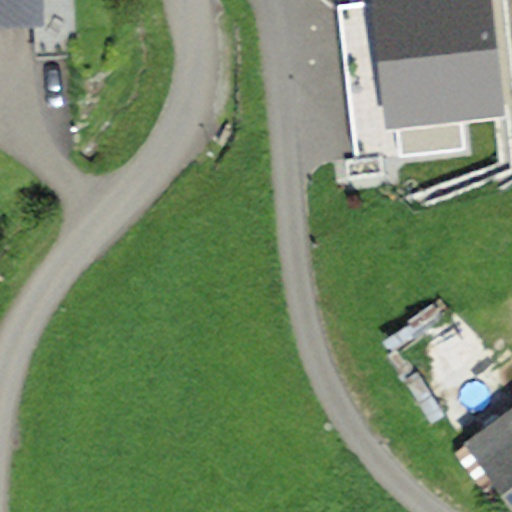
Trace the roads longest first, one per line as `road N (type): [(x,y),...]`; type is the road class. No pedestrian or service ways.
road 1 (track): [(433,511),(332,407),(299,307),(273,0)]
road 2 (residential): [(186,0),(188,82),(177,125),(154,170),(23,327),(0,397)]
